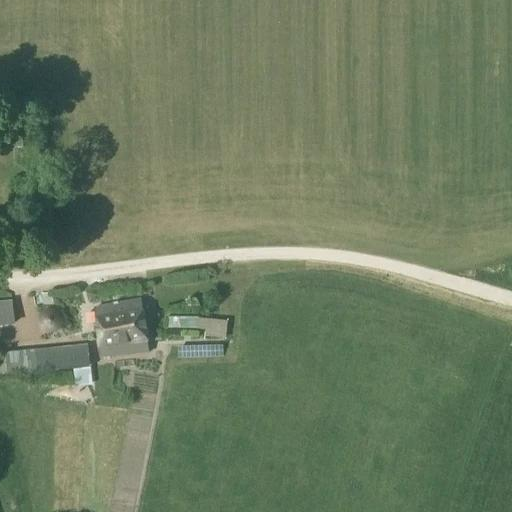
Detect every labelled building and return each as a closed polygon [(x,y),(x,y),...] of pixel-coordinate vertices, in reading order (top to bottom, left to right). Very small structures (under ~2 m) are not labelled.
[(11,150),(23,149),(21,121),(8,122),(9,128),(0,128),(0,152),(11,151),(11,150)] [(141,300),(95,309),(98,332),(101,358),(149,352),(146,327),(141,300)] [(0,304),(0,326),(14,325),(12,303),(0,304)] [(88,347),(6,353),(7,376),(90,369),(88,347)] [(214,358),(212,350),(191,354),(192,363),(214,358)]
